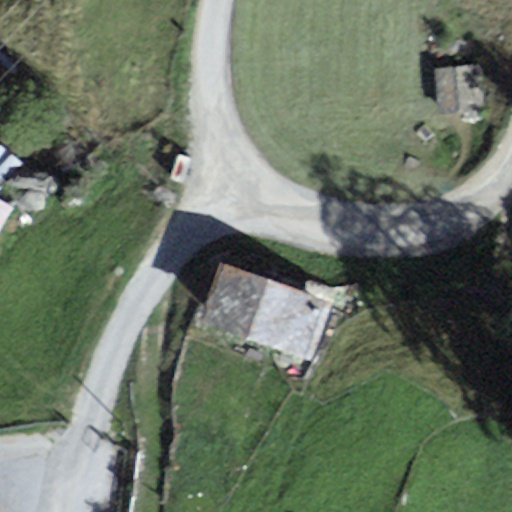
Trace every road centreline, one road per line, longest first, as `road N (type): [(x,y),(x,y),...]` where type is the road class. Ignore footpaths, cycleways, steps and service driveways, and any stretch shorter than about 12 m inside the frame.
road 1 (unclassified): [(236,167),(138,289),(68,511)]
road 2 (residential): [(511,183),(492,217),(418,238),(309,233),(236,167)]
road 3 (residential): [(236,167),(207,36),(220,0)]
